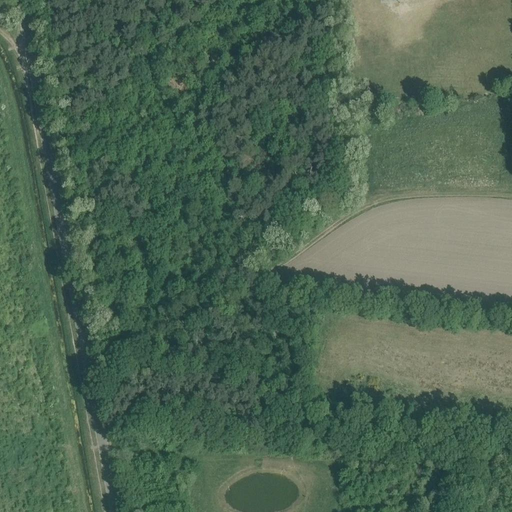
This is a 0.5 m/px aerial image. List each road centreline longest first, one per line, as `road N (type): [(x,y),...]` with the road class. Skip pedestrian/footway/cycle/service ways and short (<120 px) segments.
road 1 (unclassified): [(114,511),(19,0)]
road 2 (track): [(233,292),(375,196),(511,195)]
road 3 (track): [(233,292),(93,396)]
